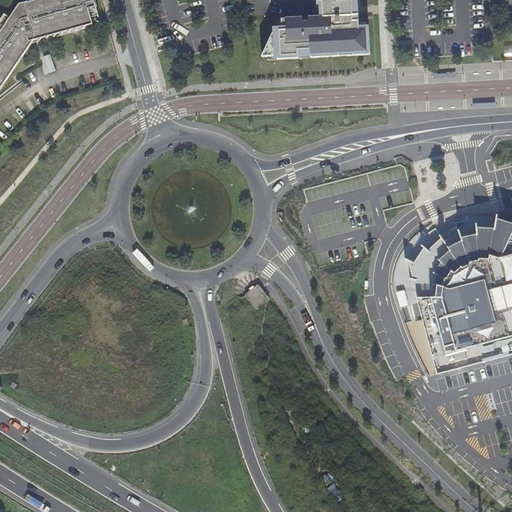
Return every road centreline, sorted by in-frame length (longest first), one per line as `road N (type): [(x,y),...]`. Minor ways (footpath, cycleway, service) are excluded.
road 1 (trunk): [(179,278),(206,345),(205,376),(171,427),(138,442),(99,444),(47,428),(0,399)]
road 2 (secondary): [(309,308),(352,392),(475,511)]
road 3 (trunk): [(274,511),(241,434),(216,336),(209,301),(218,273)]
road 4 (trunk): [(148,511),(0,423)]
road 5 (secondary): [(0,336),(59,256),(122,224)]
road 6 (tertiary): [(396,136),(356,138),(287,162),(242,161)]
road 7 (residential): [(121,0),(165,143)]
road 8 (tertiary): [(260,196),(396,136)]
